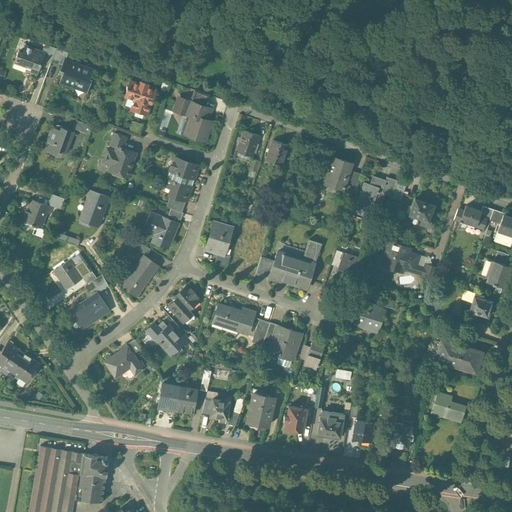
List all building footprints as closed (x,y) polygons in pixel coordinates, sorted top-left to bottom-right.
[(56,48),(45,44),(42,51),(44,52),(42,59),(51,62),(52,60),(56,48)] [(42,51),(25,45),(22,52),(19,51),(14,62),(15,62),(13,67),(25,71),(26,67),(38,71),(42,59),(44,52),(42,51)] [(68,52),(56,48),(52,60),(62,64),(64,61),(65,61),(68,52)] [(65,61),(64,61),(62,64),(60,70),(64,71),(59,82),(86,93),(92,80),(89,79),(93,69),(78,63),(77,66),(65,61)] [(148,84),(140,81),(139,84),(130,81),(128,88),(127,87),(126,89),(127,89),(125,96),(134,99),(131,109),(147,114),(152,100),(151,100),(156,89),(147,86),(148,84)] [(169,83),(163,81),(159,90),(165,92),(169,83)] [(208,95),(195,90),(191,101),(204,106),(208,95)] [(191,101),(179,97),(175,110),(191,116),(186,132),(206,138),(211,121),(207,120),(211,108),(204,106),(191,101)] [(91,125),(76,120),(73,128),(88,134),(91,125)] [(143,124),(133,121),(129,131),(140,135),(143,124)] [(64,132),(61,131),(61,130),(52,127),(43,149),(52,152),(54,149),(66,153),(74,132),(65,129),(64,132)] [(258,135),(243,130),(234,156),(245,159),(246,154),(251,156),(258,135)] [(126,136),(114,132),(110,145),(116,147),(117,146),(122,148),(126,136)] [(288,146),(273,140),(266,159),(281,164),(288,146)] [(122,148),(117,146),(116,147),(115,151),(112,151),(109,152),(107,160),(108,163),(111,164),(109,171),(127,177),(136,152),(122,148)] [(199,165),(174,157),(172,162),(169,163),(171,166),(167,178),(192,186),(199,165)] [(352,163),(333,157),(329,169),(332,171),(328,183),(341,187),(339,191),(347,194),(349,186),(345,184),(348,173),(352,163)] [(259,162),(252,160),(249,170),(256,172),(259,162)] [(360,177),(348,173),(345,184),(349,186),(347,194),(353,196),(360,177)] [(371,185),(365,183),(357,204),(367,208),(364,215),(374,218),(376,211),(378,212),(386,191),(385,190),(388,182),(373,177),(371,185)] [(192,186),(167,178),(164,186),(172,188),(170,195),(186,201),(187,201),(192,186)] [(396,181),(389,179),(388,182),(385,190),(386,191),(392,193),(394,187),(396,181)] [(394,187),(392,193),(390,198),(400,201),(404,191),(394,187)] [(110,197),(90,190),(78,220),(98,228),(110,197)] [(64,199),(52,194),(50,200),(50,201),(56,203),(55,207),(60,209),(64,199)] [(186,201),(170,195),(166,207),(171,209),(182,212),(186,201)] [(50,200),(40,197),(38,201),(49,206),(49,205),(55,207),(56,203),(50,201),(50,200)] [(38,201),(31,199),(28,208),(24,210),(26,213),(24,217),(25,219),(30,220),(29,223),(31,223),(31,225),(33,226),(33,225),(38,227),(38,226),(39,227),(39,226),(41,227),(42,225),(46,213),(49,214),(52,207),(49,206),(38,201)] [(422,202),(414,200),(409,216),(422,221),(420,226),(429,229),(431,223),(429,222),(435,207),(426,203),(423,202),(422,202)] [(480,212),(466,207),(464,212),(458,210),(454,221),(456,222),(454,228),(463,231),(466,223),(468,224),(469,222),(476,225),(475,227),(476,227),(475,227),(484,230),(487,221),(479,218),(481,212),(480,212)] [(494,211),(483,207),(481,212),(479,218),(487,221),(490,222),(494,211)] [(182,212),(171,209),(169,215),(179,219),(182,212)] [(505,214),(494,211),(490,222),(500,225),(503,216),(504,216),(505,214)] [(178,224),(150,212),(143,230),(154,235),(151,243),(167,250),(178,224)] [(511,219),(504,216),(503,216),(500,225),(497,235),(494,243),(511,248),(511,244),(511,219)] [(233,228),(213,222),(205,249),(217,253),(224,255),(225,254),(233,228)] [(67,236),(56,232),(54,238),(64,242),(67,236)] [(80,240),(67,236),(64,242),(78,246),(80,240)] [(303,261),(277,253),(273,264),(269,277),(280,281),(280,282),(287,284),(287,283),(306,289),(321,245),(309,241),(303,261)] [(409,249),(392,243),(390,250),(387,249),(385,255),(388,256),(385,263),(390,265),(388,270),(400,274),(402,269),(409,272),(411,266),(416,267),(419,257),(407,253),(409,249)] [(151,250),(141,244),(138,250),(147,255),(151,250)] [(509,256),(498,252),(494,262),(506,266),(509,256)] [(224,255),(217,253),(214,265),(226,269),(230,256),(225,254),(224,255)] [(358,259),(343,254),(343,253),(337,270),(338,268),(356,274),(355,276),(356,277),(359,266),(356,265),(358,259)] [(78,254),(70,260),(75,267),(83,262),(78,254)] [(144,256),(126,279),(133,285),(135,286),(140,290),(158,266),(144,256)] [(70,260),(54,271),(59,278),(62,276),(69,287),(81,279),(82,278),(75,267),(70,260)] [(273,264),(260,260),(255,275),(268,279),(269,277),(273,264)] [(494,262),(492,261),(486,278),(494,280),(493,284),(492,285),(495,286),(496,286),(503,288),(509,267),(506,266),(494,262)] [(437,269),(425,265),(421,277),(433,282),(437,269)] [(82,278),(81,279),(86,285),(92,281),(96,278),(91,272),(82,278)] [(96,278),(92,281),(99,291),(107,286),(102,274),(96,278)] [(189,291),(185,287),(175,295),(177,297),(178,297),(189,310),(198,302),(196,299),(198,297),(191,289),(189,291)] [(96,293),(80,304),(81,305),(71,312),(76,319),(75,320),(76,321),(77,320),(82,329),(90,324),(89,322),(107,310),(96,293)] [(483,296),(475,294),(470,311),(483,315),(482,318),(486,319),(489,317),(490,313),(488,312),(491,302),(482,299),(483,296)] [(189,310),(178,297),(177,297),(168,305),(184,323),(193,314),(189,310)] [(397,303),(384,298),(381,306),(394,310),(397,303)] [(371,305),(362,302),(353,326),(363,330),(364,326),(378,331),(385,312),(370,307),(371,305)] [(241,312),(229,308),(229,307),(219,303),(212,322),(223,326),(224,324),(249,332),(255,312),(242,308),(241,312)] [(270,323),(259,319),(255,331),(266,334),(270,323)] [(478,331),(480,325),(466,321),(464,327),(468,328),(478,331)] [(177,336),(168,326),(167,326),(163,322),(157,327),(154,324),(146,331),(154,339),(155,338),(170,355),(183,344),(184,344),(177,336)] [(266,334),(265,337),(271,339),(276,325),(270,323),(266,334)] [(445,328),(433,324),(431,332),(443,336),(445,328)] [(301,333),(278,326),(269,352),(279,355),(277,361),(278,363),(287,367),(289,366),(291,359),(292,360),(301,333)] [(478,331),(468,328),(466,333),(476,336),(478,331)] [(266,334),(255,331),(251,342),(262,346),(265,337),(266,334)] [(191,340),(183,332),(177,336),(184,344),(183,344),(184,346),(191,340)] [(305,360),(303,365),(316,369),(317,365),(318,366),(319,364),(318,363),(326,339),(313,335),(310,346),(305,360)] [(141,349),(134,339),(126,344),(133,354),(141,349)] [(482,353),(441,339),(434,360),(476,373),(482,353)] [(25,353),(8,341),(0,352),(0,364),(3,367),(11,372),(25,353)] [(126,344),(120,348),(122,351),(112,358),(111,357),(104,362),(115,378),(123,373),(122,372),(129,367),(134,375),(143,369),(133,354),(126,344)] [(304,344),(300,358),(305,360),(310,346),(304,344)] [(40,364),(25,353),(11,372),(26,383),(40,364)] [(336,368),(335,377),(350,378),(351,370),(336,368)] [(209,378),(203,377),(200,390),(206,391),(209,378)] [(292,380),(279,378),(276,390),(287,393),(292,380)] [(180,386),(162,383),(158,407),(175,410),(180,386)] [(197,389),(180,386),(175,410),(193,413),(197,389)] [(324,387),(318,386),(316,394),(314,406),(321,408),(324,387)] [(316,394),(310,392),(308,405),(314,406),(316,394)] [(451,396),(438,392),(431,412),(460,421),(465,404),(464,404),(463,405),(449,401),(451,396)] [(274,398),(253,393),(247,421),(268,426),(274,398)] [(229,400),(212,397),(212,399),(210,414),(209,416),(218,417),(218,419),(225,420),(225,418),(226,418),(229,400)] [(212,399),(205,398),(201,413),(210,414),(212,399)] [(243,400),(237,398),(234,409),(240,411),(243,400)] [(306,408),(289,405),(287,414),(284,414),(283,420),(286,421),(285,428),(303,431),(306,408)] [(357,406),(351,405),(349,417),(356,418),(357,406)] [(335,417),(328,415),(329,411),(321,410),(317,433),(318,433),(318,436),(326,438),(326,435),(339,437),(341,421),(334,420),(335,417)] [(373,423),(357,420),(353,438),(370,441),(373,423)] [(404,425),(393,423),(389,445),(399,446),(399,447),(400,448),(402,449),(403,449),(406,448),(406,447),(407,448),(409,439),(412,439),(413,434),(410,433),(411,423),(404,422),(404,425)] [(83,453),(40,445),(39,452),(74,459),(74,457),(82,458),(83,453)] [(74,459),(39,452),(28,511),(71,511),(74,499),(76,500),(77,494),(76,493),(76,486),(78,474),(80,474),(81,472),(80,472),(82,458),(74,457),(74,459)] [(107,457),(83,453),(82,458),(80,472),(81,472),(80,474),(79,486),(83,487),(82,498),(101,501),(105,475),(106,475),(107,467),(106,467),(107,457)]
